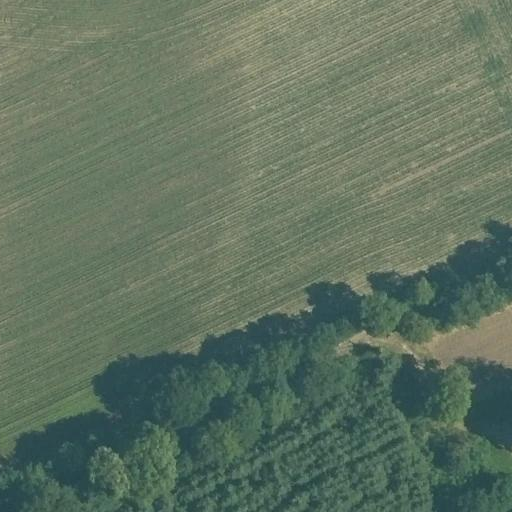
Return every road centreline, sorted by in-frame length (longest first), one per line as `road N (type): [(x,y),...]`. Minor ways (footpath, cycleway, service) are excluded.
road 1 (track): [(1,511),(378,345),(511,276)]
road 2 (track): [(451,511),(403,372),(378,345)]
